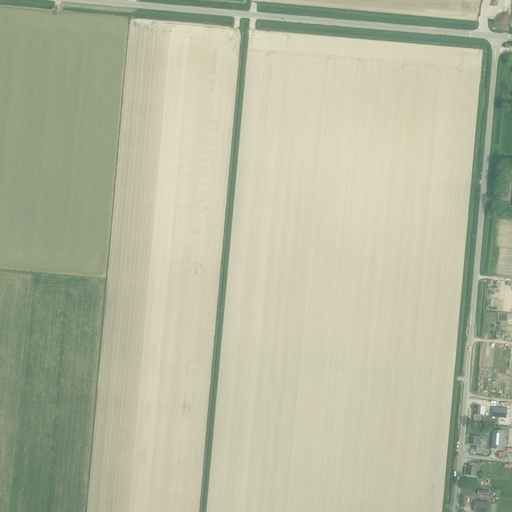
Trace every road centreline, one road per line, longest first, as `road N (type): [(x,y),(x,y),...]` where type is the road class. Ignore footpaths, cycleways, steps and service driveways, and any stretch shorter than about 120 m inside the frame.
road 1 (tertiary): [(455,511),(496,37)]
road 2 (secondary): [(481,35),(74,0)]
